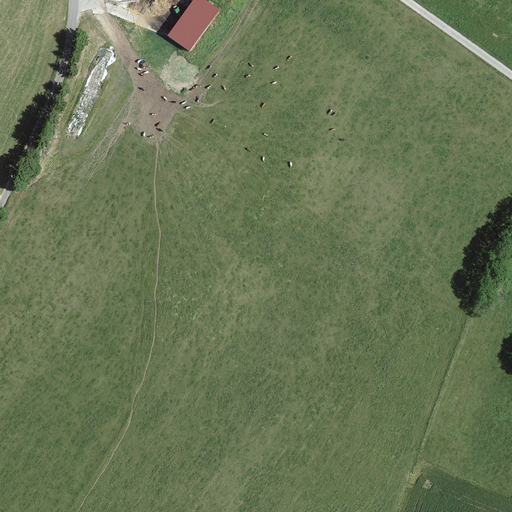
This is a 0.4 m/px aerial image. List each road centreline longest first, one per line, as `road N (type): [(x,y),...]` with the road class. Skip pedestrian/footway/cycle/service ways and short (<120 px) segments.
road 1 (unclassified): [(0,209),(59,82),(72,0)]
road 2 (unclassified): [(407,0),(511,73)]
